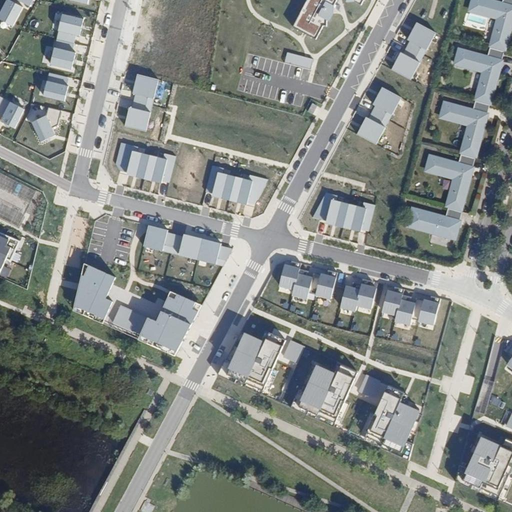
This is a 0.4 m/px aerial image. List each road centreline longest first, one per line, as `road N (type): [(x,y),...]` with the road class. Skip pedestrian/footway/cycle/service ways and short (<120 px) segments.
road 1 (residential): [(469,291),(417,470),(439,479),(493,305)]
road 2 (residential): [(126,511),(272,238)]
road 3 (residential): [(400,0),(272,238)]
road 4 (residential): [(272,238),(469,291)]
road 5 (residential): [(75,188),(272,238)]
road 6 (residential): [(122,0),(75,188)]
road 7 (residential): [(511,132),(469,291)]
